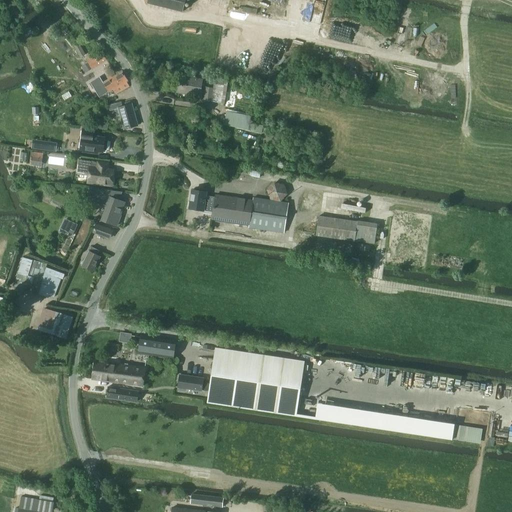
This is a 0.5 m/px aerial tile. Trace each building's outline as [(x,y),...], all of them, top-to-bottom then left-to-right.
[(148,0),(147,4),(182,12),(185,0),(148,0)] [(26,38),(33,33),(30,27),(22,32),(26,38)] [(60,31),(65,37),(70,32),(65,27),(60,31)] [(78,42),(73,45),(80,58),(86,55),(78,42)] [(92,70),(106,61),(102,53),(87,61),(88,63),(86,65),(89,71),(92,70)] [(128,81),(123,72),(112,78),(110,76),(107,77),(109,80),(97,87),(102,96),(108,93),(113,90),(115,94),(129,86),(126,82),(128,81)] [(199,96),(202,80),(179,76),(177,92),(191,95),(199,96)] [(205,88),(204,99),(212,100),(211,102),(224,104),(228,81),(215,79),(213,89),(205,88)] [(118,108),(118,109),(114,110),(116,117),(120,116),(124,130),(137,126),(132,104),(118,108)] [(227,112),(224,126),(248,130),(251,116),(227,112)] [(83,129),(80,151),(97,154),(97,152),(103,153),(103,150),(106,151),(108,142),(104,141),(105,139),(92,137),(93,130),(83,129)] [(57,143),(38,140),(36,149),(56,152),(57,143)] [(32,158),(31,165),(42,166),(43,154),(31,152),(30,158),(32,158)] [(112,186),(114,170),(108,170),(109,164),(79,160),(77,173),(89,174),(88,183),(112,186)] [(117,226),(120,219),(119,218),(125,203),(119,201),(122,192),(90,188),(90,190),(90,191),(90,192),(91,194),(91,195),(92,196),(93,198),(94,199),(95,200),(96,201),(97,202),(98,202),(99,203),(107,205),(101,220),(116,226),(117,225),(117,226)] [(193,190),(189,209),(203,211),(213,213),(212,220),(249,225),(248,227),(284,233),(288,204),(280,202),(270,201),(253,198),(253,201),(216,195),(215,198),(206,196),(206,193),(193,190)] [(375,245),(377,225),(364,223),(357,222),(319,216),(316,236),(355,242),(365,243),(375,245)] [(65,219),(59,232),(72,238),(77,225),(65,219)] [(109,239),(112,231),(96,225),(94,233),(109,239)] [(92,271),(99,257),(97,256),(100,251),(92,247),(89,252),(86,259),(82,266),(92,271)] [(32,261),(23,258),(14,289),(38,296),(38,295),(48,299),(49,296),(55,298),(61,279),(63,279),(64,275),(56,272),(56,271),(46,267),(47,265),(32,260),(32,261)] [(43,308),(36,330),(53,335),(60,313),(43,308)] [(141,337),(138,353),(173,358),(175,342),(141,337)] [(209,391),(207,402),(296,416),(305,361),(215,348),(210,378),(210,385),(209,391)] [(143,386),(145,368),(95,361),(92,379),(143,386)] [(179,375),(177,388),(179,388),(178,391),(184,392),(184,389),(201,391),(202,389),(202,390),(204,391),(206,391),(209,391),(210,385),(207,383),(205,383),(202,384),(203,379),(179,375)] [(137,402),(137,401),(138,392),(107,388),(106,397),(127,400),(137,402)] [(222,507),(223,498),(191,494),(190,503),(222,507)] [(51,511),(53,503),(53,502),(54,498),(40,496),(39,501),(21,498),(19,509),(15,508),(14,511),(51,511)]
